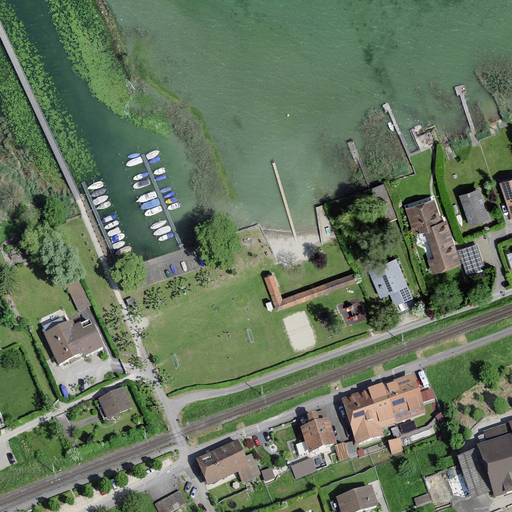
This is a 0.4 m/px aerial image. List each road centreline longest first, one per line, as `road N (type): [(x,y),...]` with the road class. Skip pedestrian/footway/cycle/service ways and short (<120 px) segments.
road 1 (residential): [(511,288),(165,409)]
road 2 (residential): [(186,458),(511,329)]
road 3 (track): [(149,373),(0,434)]
road 4 (track): [(135,340),(82,218)]
